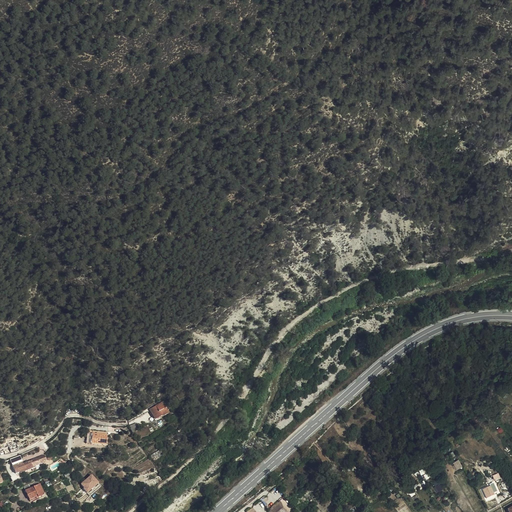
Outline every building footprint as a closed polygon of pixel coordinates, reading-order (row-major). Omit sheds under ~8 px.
[(161,407),(150,412),(152,416),(150,417),(153,422),(166,416),(161,407)] [(136,423),(129,426),(132,433),(138,430),(136,423)] [(91,445),(93,434),(86,433),(84,444),(91,445)] [(91,445),(105,447),(107,436),(93,434),(91,445)] [(41,463),(46,461),(44,457),(31,462),(31,463),(21,467),(20,463),(12,465),(15,474),(23,471),(23,472),(35,469),(34,467),(42,465),(42,464),(41,463)] [(91,476),(80,485),(83,489),(82,490),(88,497),(100,487),(91,476)] [(438,491),(444,487),(439,479),(433,483),(438,491)] [(40,482),(23,488),(29,502),(45,497),(40,482)] [(486,489),(482,491),(486,500),(490,498),(490,497),(493,495),(490,488),(486,490),(486,489)] [(282,511),(277,505),(277,502),(272,506),(266,511),(282,511)]
